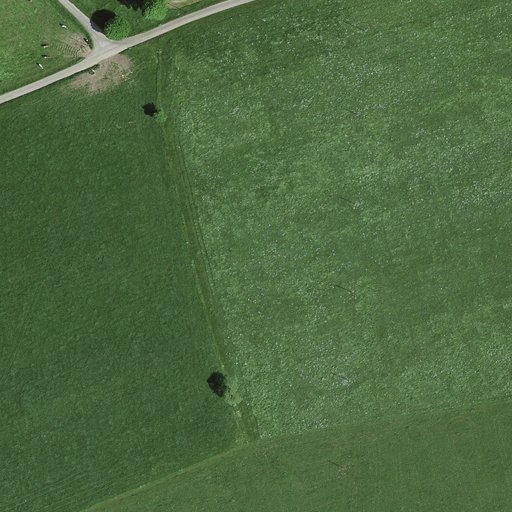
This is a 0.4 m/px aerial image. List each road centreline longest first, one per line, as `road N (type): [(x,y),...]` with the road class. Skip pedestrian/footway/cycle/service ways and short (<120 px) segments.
road 1 (unclassified): [(240,0),(111,48)]
road 2 (unclassified): [(111,48),(0,99)]
